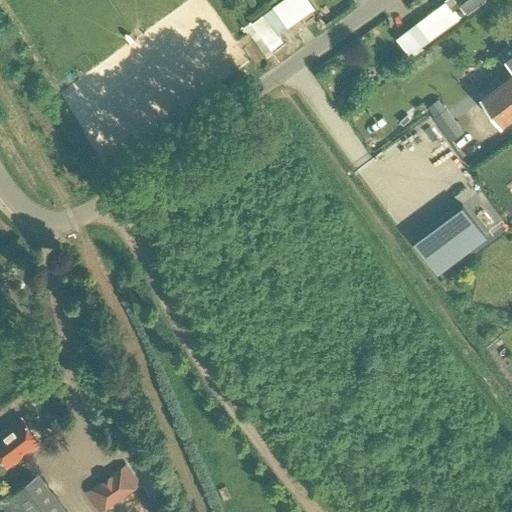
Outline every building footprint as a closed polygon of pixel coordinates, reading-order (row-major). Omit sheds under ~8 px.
[(288,26),(315,7),(309,0),(281,0),(273,6),(288,26)] [(419,20),(397,36),(411,56),(423,47),(422,46),(432,38),(459,18),(458,17),(446,0),(419,20)] [(445,0),(446,0),(458,17),(467,11),(459,0),(445,0)] [(459,0),(467,11),(468,11),(483,0),(459,0)] [(270,47),(282,39),(263,14),(252,22),(270,47)] [(511,42),(501,50),(511,64),(511,72),(480,96),(500,124),(511,115),(511,42)] [(446,107),(445,108),(438,98),(427,106),(434,116),(433,116),(451,140),(464,131),(446,107)] [(481,190),(476,194),(483,205),(489,201),(481,190)] [(413,239),(437,273),(487,236),(462,203),(413,239)] [(21,416),(0,431),(0,454),(7,464),(39,440),(21,416)] [(82,489),(97,511),(140,481),(124,459),(82,489)] [(69,511),(39,471),(1,500),(9,511),(69,511)]
